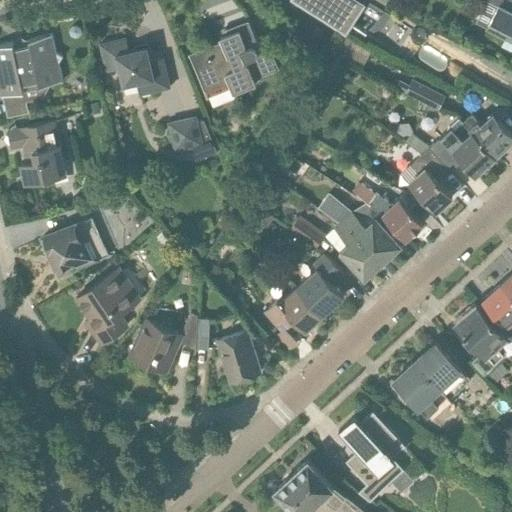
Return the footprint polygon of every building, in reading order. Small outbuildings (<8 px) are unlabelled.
[(292,0),(346,34),(366,2),(361,0),(292,0)] [(511,41),(511,0),(487,0),(498,5),(487,28),(511,41)] [(258,42),(249,19),(227,28),(229,33),(221,36),(223,40),(190,54),(208,97),(209,97),(207,91),(230,82),(234,92),(256,82),(255,78),(279,68),(267,38),(258,42)] [(3,96),(8,117),(29,112),(23,84),(51,78),(52,83),(63,80),(59,62),(64,56),(57,51),(53,33),(0,45),(0,90),(1,96),(3,96)] [(331,56),(333,57),(341,60),(354,39),(343,34),(331,56)] [(130,51),(127,41),(127,37),(100,44),(107,71),(120,68),(124,84),(137,81),(140,94),(171,88),(164,56),(151,59),(147,46),(130,51)] [(342,62),(333,57),(316,83),(325,89),(342,62)] [(446,94),(413,78),(411,82),(401,78),(396,87),(439,108),(446,94)] [(98,100),(86,103),(88,114),(101,111),(98,100)] [(318,116),(307,109),(299,121),(310,128),(318,116)] [(464,120),(496,155),(511,140),(511,133),(493,113),(483,122),(478,116),(477,118),(473,113),(464,120)] [(199,120),(198,114),(168,121),(175,151),(191,146),(197,159),(217,151),(205,118),(199,120)] [(496,155),(464,120),(462,117),(453,125),(441,136),(430,146),(451,168),(462,159),(476,174),(496,155)] [(32,124),(40,159),(21,163),(26,182),(54,175),(53,172),(67,168),(56,119),(32,124)] [(405,141),(422,154),(430,146),(412,132),(405,141)] [(440,209),(445,205),(445,202),(453,194),(439,179),(451,168),(430,146),(422,154),(411,164),(419,173),(410,182),(436,211),(438,209),(440,209)] [(251,193),(263,202),(273,188),(260,179),(251,193)] [(393,204),(377,194),(359,181),(352,191),(361,197),(383,212),(406,238),(423,222),(401,197),(393,204)] [(353,211),(350,214),(344,219),(382,260),(400,244),(376,218),(367,226),(353,211)] [(268,224),(273,217),(266,212),(261,219),(268,224)] [(316,247),(326,232),(300,215),(291,229),(316,247)] [(78,268),(109,255),(92,217),(43,238),(57,271),(76,263),(78,268)] [(382,260),(344,219),(341,222),(335,228),(349,242),(340,250),(364,276),(382,260)] [(297,286),(323,314),(345,295),(334,283),(345,272),(332,258),(325,253),(314,263),(317,267),(297,286)] [(102,342),(128,324),(120,312),(134,302),(120,282),(127,277),(119,267),(77,297),(98,326),(93,330),(102,342)] [(511,272),(503,281),(511,290),(511,272)] [(511,290),(503,281),(483,299),(506,324),(502,328),(508,334),(511,338),(511,290)] [(323,314),(297,286),(281,301),(278,298),(265,310),(282,330),(295,318),(306,330),(309,327),(308,325),(311,322),(313,324),(323,314)] [(508,334),(502,328),(479,303),(458,322),(495,362),(505,353),(497,344),(508,334)] [(196,348),(198,317),(198,314),(191,311),(182,333),(147,318),(131,354),(167,370),(180,341),(196,348)] [(198,317),(196,348),(208,348),(210,317),(198,317)] [(230,381),(262,371),(249,329),(217,339),(230,381)] [(436,342),(416,361),(440,387),(451,398),(471,380),(460,368),(436,342)] [(493,367),(480,354),(471,362),(484,375),(493,367)] [(440,387),(416,361),(395,379),(428,415),(439,405),(430,395),(440,387)] [(407,445),(375,410),(362,422),(356,415),(340,430),(358,450),(346,461),(367,483),(359,491),(372,500),(405,469),(394,457),(407,445)] [(341,511),(368,511),(334,486),(309,459),(276,489),(296,511),(305,511),(325,494),(331,499),(328,502),(341,511)]
